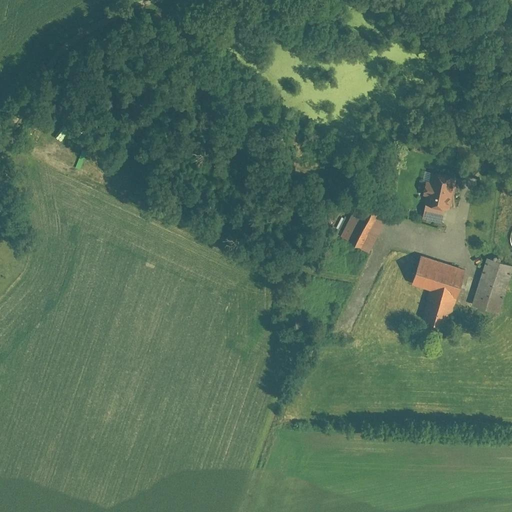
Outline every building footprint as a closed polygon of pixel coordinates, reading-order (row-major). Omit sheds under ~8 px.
[(59,142),(67,131),(61,127),(53,138),(59,142)] [(100,148),(94,160),(99,163),(105,151),(100,148)] [(425,203),(422,218),(441,222),(446,205),(450,206),(457,177),(427,170),(419,202),(425,203)] [(344,236),(370,250),(387,218),(361,204),(344,236)] [(422,316),(449,324),(466,267),(420,253),(411,283),(430,289),(422,316)] [(511,263),(486,256),(471,303),(500,312),(511,272),(511,263)]
